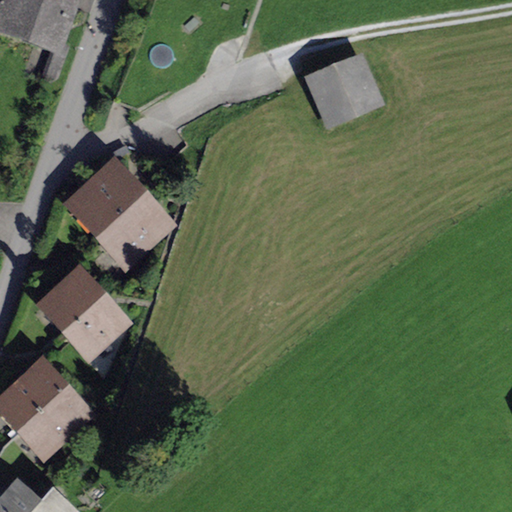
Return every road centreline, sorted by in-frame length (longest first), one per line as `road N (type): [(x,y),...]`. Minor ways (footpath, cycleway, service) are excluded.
road 1 (residential): [(285,54),(106,145),(59,144)]
road 2 (residential): [(59,144),(0,306)]
road 3 (residential): [(110,0),(59,144)]
